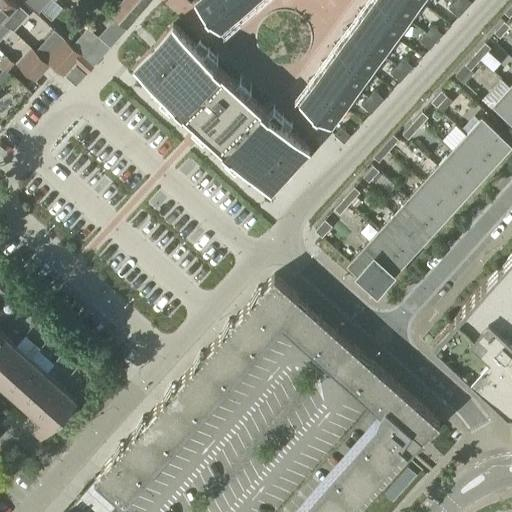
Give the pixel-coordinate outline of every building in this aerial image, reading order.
[(13,30),(29,13),(17,3),(13,0),(0,0),(0,18),(10,28),(13,30)] [(27,0),(39,11),(48,0),(27,0)] [(125,29),(140,12),(126,0),(121,0),(109,14),(113,18),(125,29)] [(126,0),(140,12),(150,0),(126,0)] [(225,0),(195,0),(220,27),(237,12),(225,0)] [(225,0),(237,12),(250,0),(225,0)] [(382,0),(371,0),(363,13),(394,35),(406,17),(382,0)] [(418,0),(382,0),(406,17),(419,0),(418,0)] [(458,0),(451,7),(461,16),(468,9),(458,0)] [(471,0),(458,0),(468,9),(474,2),(471,0)] [(509,17),(511,13),(511,1),(503,11),(509,17)] [(363,13),(350,30),(381,52),(394,35),(363,13)] [(0,39),(10,28),(0,18),(0,39)] [(97,36),(108,46),(109,47),(114,42),(125,29),(113,18),(97,36)] [(510,27),(504,21),(494,32),(500,37),(510,27)] [(173,23),(134,67),(271,191),(311,148),(173,23)] [(435,26),(429,33),(439,42),(445,34),(435,26)] [(350,30),(338,47),(369,69),(381,52),(350,30)] [(429,33),(422,40),(432,48),(439,42),(429,33)] [(108,47),(95,35),(87,44),(79,37),(72,45),(88,60),(95,53),(100,57),(108,47)] [(45,60),(49,64),(64,76),(65,75),(76,63),(86,72),(93,65),(88,60),(72,45),(64,38),(45,60)] [(475,53),(480,59),(490,47),(485,42),(475,53)] [(338,47),(325,65),(356,87),(369,69),(338,47)] [(49,64),(35,51),(21,67),(34,80),(49,64)] [(470,70),(480,59),(475,53),(465,64),(470,70)] [(0,70),(0,78),(14,63),(6,56),(0,62),(0,64),(3,67),(0,70)] [(405,58),(399,65),(409,74),(415,67),(405,58)] [(76,63),(65,75),(75,84),(86,72),(76,63)] [(465,64),(455,75),(464,83),(473,72),(470,70),(465,64)] [(325,65),(313,82),(344,104),(356,87),(325,65)] [(399,65),(393,73),(402,82),(409,74),(399,65)] [(313,82),(300,100),(331,122),(344,104),(313,82)] [(511,117),(511,88),(509,85),(494,102),(511,117)] [(447,96),(441,90),(431,101),(437,107),(447,96)] [(376,91),(370,98),(380,107),(386,100),(376,91)] [(370,98),(363,105),(373,114),(380,107),(370,98)] [(412,122),(418,128),(428,117),(422,111),(412,122)] [(466,133),(494,157),(508,141),(481,116),(466,133)] [(408,139),(418,128),(412,122),(402,133),(408,139)] [(343,127),(336,135),(346,144),(353,136),(343,127)] [(479,174),(494,157),(466,133),(452,149),(479,174)] [(382,145),(388,150),(398,139),(392,134),(382,145)] [(378,161),(388,150),(382,145),(372,156),(378,161)] [(437,165),(464,189),(479,174),(452,149),(437,165)] [(379,171),(373,165),(363,176),(369,182),(379,171)] [(450,205),(464,189),(437,165),(423,181),(450,205)] [(435,221),(450,205),(423,181),(408,197),(435,221)] [(344,197),(350,203),(359,192),(354,186),(344,197)] [(361,201),(356,196),(350,203),(355,208),(361,201)] [(340,214),(350,203),(344,197),(334,208),(340,214)] [(393,213),(421,238),(435,221),(408,197),(393,213)] [(406,254),(421,238),(393,213),(378,229),(406,254)] [(321,237),(331,226),(324,219),(314,230),(321,237)] [(364,245),(391,270),(406,254),(378,229),(364,245)] [(376,286),(391,270),(364,245),(349,262),(376,286)] [(511,252),(499,267),(511,278),(511,252)] [(511,333),(509,331),(511,327),(511,278),(499,267),(434,338),(506,404),(511,392),(511,333)] [(439,420),(274,274),(94,477),(133,511),(184,511),(322,357),(380,409),(375,420),(292,511),(342,511),(403,446),(416,432),(421,437),(439,420)] [(0,331),(0,330),(10,320),(0,311),(0,331)] [(0,331),(0,362),(15,345),(0,331)] [(0,384),(4,388),(30,359),(15,345),(0,362),(0,384)] [(30,359),(4,388),(19,401),(45,372),(30,359)] [(34,415),(60,386),(45,372),(19,401),(34,415)] [(60,386),(34,415),(41,421),(31,431),(40,440),(76,400),(60,386)]
